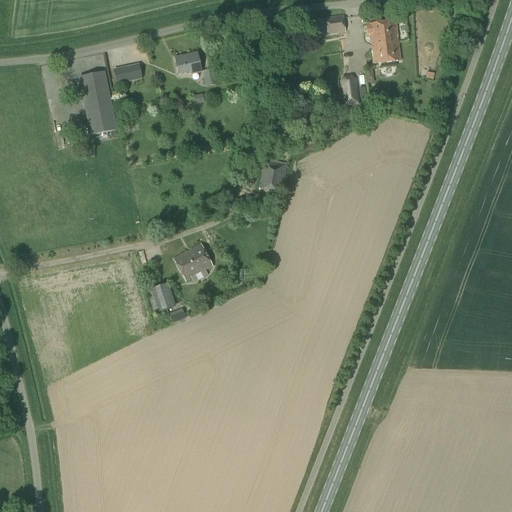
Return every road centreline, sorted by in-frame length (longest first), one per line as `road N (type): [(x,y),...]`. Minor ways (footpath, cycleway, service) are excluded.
road 1 (primary): [(323,511),(511,20)]
road 2 (unclassified): [(0,64),(237,17),(381,0)]
road 3 (unclassified): [(41,511),(0,308)]
